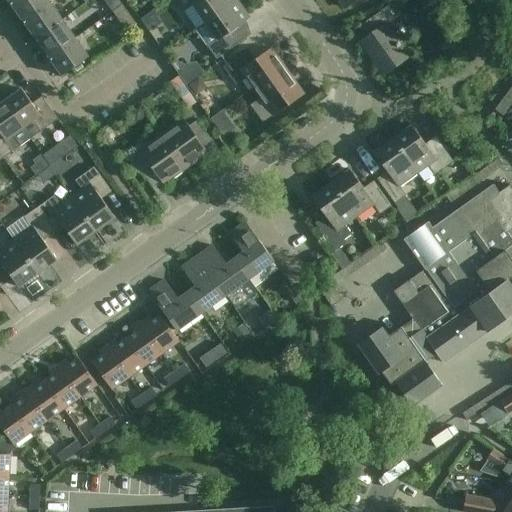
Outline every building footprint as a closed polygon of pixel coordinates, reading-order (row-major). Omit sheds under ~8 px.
[(48,1),(47,0),(10,0),(9,1),(22,20),(48,1)] [(122,5),(118,0),(102,0),(103,1),(103,0),(112,12),(122,5)] [(205,22),(236,0),(174,0),(183,12),(193,5),(205,22)] [(236,0),(205,22),(218,40),(208,47),(216,59),(246,38),(238,26),(249,18),(236,0)] [(338,0),(344,8),(355,0),(338,0)] [(511,0),(501,0),(500,2),(511,11),(511,0)] [(35,38),(61,20),(48,1),(22,20),(35,38)] [(126,31),(136,24),(122,5),(112,12),(126,31)] [(433,5),(423,12),(428,20),(438,13),(433,5)] [(382,75),(408,57),(386,25),(394,19),(385,7),(360,25),(368,36),(359,43),(382,75)] [(48,57),(74,38),(61,20),(35,38),(48,57)] [(74,38),(48,57),(62,76),(88,57),(74,38)] [(253,88),(283,66),(271,48),(256,59),(249,49),(223,67),(235,85),(246,78),(253,88)] [(183,65),(176,70),(179,75),(186,85),(196,78),(203,73),(196,63),(186,70),(183,65)] [(283,66),(253,88),(260,98),(250,105),(262,123),(288,104),(281,94),(296,84),(283,66)] [(177,77),(170,82),(189,109),(196,104),(177,77)] [(196,78),(186,85),(193,95),(203,88),(196,78)] [(21,89),(4,101),(23,128),(30,139),(57,119),(41,96),(32,103),(21,89)] [(502,115),(511,102),(504,97),(494,110),(502,115)] [(30,139),(23,128),(4,101),(0,104),(0,154),(3,158),(30,139)] [(139,104),(128,111),(136,122),(147,115),(139,104)] [(222,110),(211,119),(224,136),(235,128),(222,110)] [(162,135),(185,168),(206,153),(210,160),(220,152),(197,120),(187,127),(183,120),(162,135)] [(392,139),(417,173),(428,165),(434,175),(453,161),(437,140),(427,147),(411,125),(392,139)] [(164,183),(185,168),(162,135),(148,145),(145,142),(126,156),(139,174),(141,173),(159,197),(169,189),(164,183)] [(399,186),(417,173),(392,139),(373,153),(389,175),(379,182),(394,203),(405,195),(399,186)] [(52,149),(42,156),(44,158),(50,166),(60,159),(52,149)] [(44,158),(36,164),(42,172),(50,166),(44,158)] [(71,197),(96,232),(115,218),(99,196),(109,188),(93,167),(75,180),(82,189),(71,197)] [(331,183),(355,217),(373,205),(379,214),(391,206),(376,184),(366,192),(350,169),(331,183)] [(17,178),(7,185),(13,193),(22,186),(17,178)] [(344,225),(355,217),(331,183),(311,197),(327,219),(317,226),(335,251),(339,248),(346,243),(344,240),(351,234),(344,225)] [(511,188),(510,185),(499,193),(493,184),(459,208),(432,228),(428,222),(403,239),(425,269),(393,292),(412,319),(388,336),(381,327),(357,344),(379,374),(382,372),(391,385),(395,383),(412,406),(442,385),(426,362),(437,354),(443,363),(487,331),(487,332),(511,314),(511,188)] [(71,197),(60,205),(54,196),(35,209),(50,230),(60,223),(76,245),(96,232),(71,197)] [(40,237),(50,230),(35,209),(24,217),(31,226),(13,239),(37,273),(56,260),(40,237)] [(234,259),(249,278),(255,287),(267,278),(261,270),(273,261),(245,222),(229,233),(243,253),(234,259)] [(18,287),(37,273),(13,239),(0,248),(0,266),(2,265),(18,287)] [(249,278),(234,259),(226,265),(212,246),(197,257),(225,296),(249,278)] [(335,251),(330,254),(331,255),(341,269),(349,263),(339,248),(335,251)] [(201,313),(225,296),(197,257),(181,268),(195,287),(186,293),(201,313)] [(328,279),(317,287),(331,307),(342,300),(328,279)] [(201,313),(186,293),(178,299),(164,280),(148,292),(176,331),(201,313)] [(295,294),(289,298),(295,307),(301,303),(295,294)] [(270,310),(256,320),(263,331),(270,326),(276,322),(277,321),(270,310)] [(139,322),(162,353),(179,341),(159,314),(150,321),(147,317),(139,322)] [(145,365),(162,353),(139,322),(132,328),(135,332),(126,338),(145,365)] [(244,327),(233,335),(240,343),(250,334),(244,327)] [(129,377),(145,365),(126,338),(117,345),(114,340),(106,346),(129,377)] [(221,341),(210,349),(214,353),(218,359),(228,352),(226,349),(221,341)] [(112,389),(129,377),(106,346),(99,351),(101,355),(92,362),(112,389)] [(58,365),(80,397),(97,384),(78,357),(68,364),(66,360),(58,365)] [(180,379),(190,371),(186,365),(185,364),(174,371),(180,379)] [(64,408),(80,397),(58,365),(50,371),(53,375),(44,382),(64,408)] [(169,386),(180,379),(174,371),(164,378),(166,381),(169,386)] [(47,420),(64,408),(44,382),(35,388),(32,384),(25,389),(47,420)] [(511,382),(463,414),(467,420),(511,391),(511,382)] [(146,402),(157,395),(154,390),(151,387),(141,395),(146,402)] [(30,432),(47,420),(25,389),(17,395),(20,399),(11,405),(30,432)] [(511,393),(500,402),(508,414),(511,411),(511,393)] [(136,410),(146,402),(141,395),(131,402),(133,406),(136,410)] [(13,444),(30,432),(11,405),(2,412),(0,408),(0,425),(5,433),(0,443),(12,449),(13,444)] [(105,432),(115,424),(113,421),(110,417),(100,424),(105,432)] [(95,439),(105,432),(100,424),(89,431),(93,437),(95,439)] [(72,455),(82,448),(81,446),(77,440),(66,448),(72,455)] [(10,454),(12,449),(0,443),(0,474),(9,475),(10,454)] [(61,463),(72,455),(66,448),(56,455),(61,463)] [(493,449),(487,459),(503,469),(509,460),(493,449)] [(511,461),(509,460),(503,469),(502,470),(511,476),(511,480),(508,487),(511,489),(511,461)] [(0,495),(8,496),(9,475),(0,474),(0,495)] [(39,497),(40,484),(31,484),(30,497),(39,497)] [(440,494),(439,508),(450,509),(452,496),(440,494)] [(465,496),(463,511),(465,511),(491,511),(492,508),(493,503),(493,501),(465,496)] [(39,510),(39,497),(30,497),(29,509),(39,510)] [(497,511),(511,511),(511,498),(504,510),(493,503),(492,508),(497,511)]
